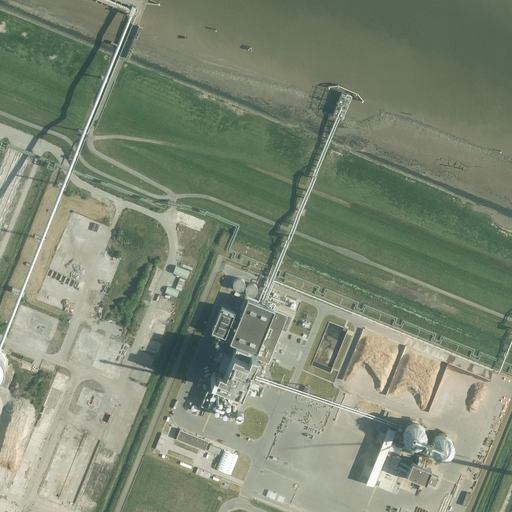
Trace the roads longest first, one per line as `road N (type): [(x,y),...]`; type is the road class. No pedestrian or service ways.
road 1 (unclassified): [(220,258),(116,511)]
road 2 (unknown): [(78,370),(119,385),(172,251),(167,224)]
road 3 (unknown): [(57,363),(123,201)]
road 4 (unknown): [(0,128),(42,146),(0,249)]
road 5 (unknown): [(20,511),(78,370)]
